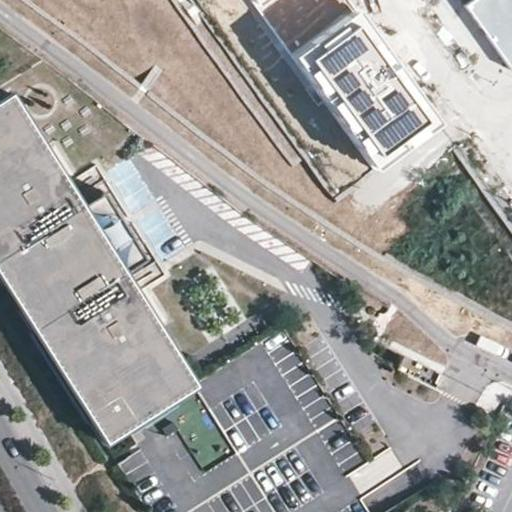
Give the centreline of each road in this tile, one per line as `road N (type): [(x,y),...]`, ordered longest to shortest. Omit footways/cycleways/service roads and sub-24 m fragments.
road 1 (residential): [(0,12),(210,172),(396,297),(446,342),(511,371)]
road 2 (residential): [(511,162),(397,0)]
road 3 (unknown): [(396,297),(413,274),(511,198)]
